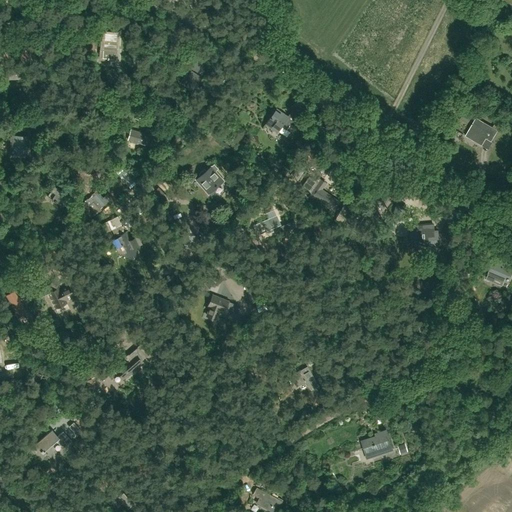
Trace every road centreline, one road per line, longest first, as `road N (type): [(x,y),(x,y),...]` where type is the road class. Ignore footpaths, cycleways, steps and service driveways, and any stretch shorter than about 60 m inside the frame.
road 1 (unclassified): [(511,219),(238,45),(144,0)]
road 2 (unknown): [(0,396),(155,292)]
road 3 (unknown): [(454,0),(375,138)]
